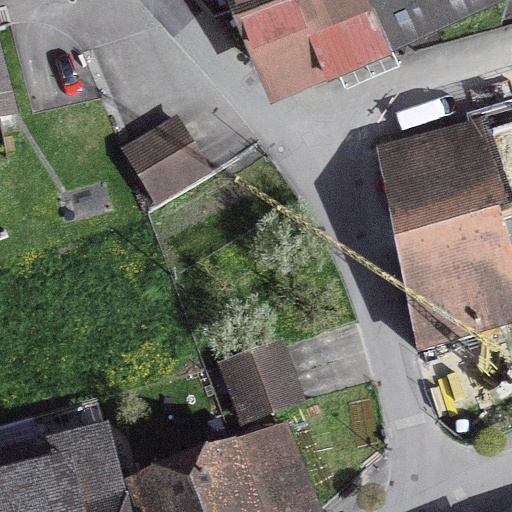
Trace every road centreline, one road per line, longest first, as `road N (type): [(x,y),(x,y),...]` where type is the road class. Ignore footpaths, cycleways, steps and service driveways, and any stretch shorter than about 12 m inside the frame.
road 1 (residential): [(432,507),(367,258),(293,147)]
road 2 (residential): [(293,147),(511,92)]
road 3 (residential): [(293,147),(153,0)]
